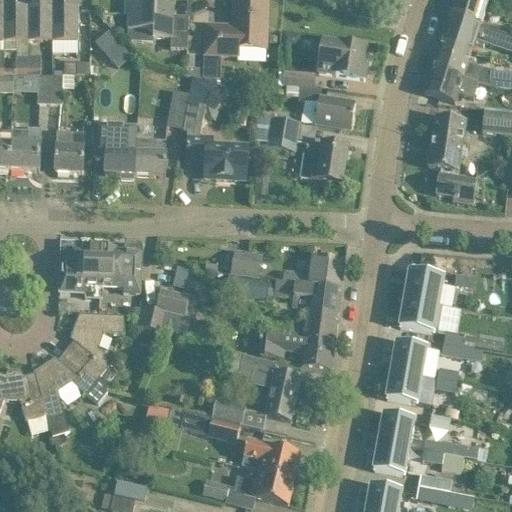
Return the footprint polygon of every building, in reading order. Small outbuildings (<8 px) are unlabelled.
[(16,0),(3,0),(3,44),(28,44),(27,9),(16,9),(16,0)] [(39,9),(27,9),(28,44),(52,44),(51,0),(39,1),(39,9)] [(64,0),(51,0),(52,44),(76,44),(76,9),(64,9),(64,0)] [(155,1),(145,1),(127,0),(124,0),(124,18),(128,18),(127,32),(152,34),(152,41),(170,42),(170,52),(187,53),(187,41),(188,21),(188,20),(172,19),(173,7),(155,6),(155,1)] [(483,0),(455,0),(450,17),(480,27),(489,2),(483,0)] [(206,29),(205,48),(205,58),(205,70),(195,70),(195,56),(188,56),(188,79),(203,80),(203,81),(221,82),(221,58),(239,59),(238,64),(265,65),(267,6),(233,5),(232,30),(206,29)] [(450,17),(441,44),(471,54),(475,43),(511,54),(511,38),(480,28),(480,27),(450,17)] [(107,34),(94,46),(116,71),(130,59),(107,34)] [(282,35),(281,48),(298,50),(300,37),(282,35)] [(318,75),(344,79),(364,83),(366,69),(361,68),(363,52),(342,49),(343,42),(324,39),(318,75)] [(511,76),(496,75),(468,65),(471,54),(441,44),(432,72),(462,82),(478,86),(490,90),(511,91),(511,76)] [(28,52),(28,60),(28,72),(40,72),(40,60),(39,52),(28,52)] [(15,72),(28,72),(28,60),(15,60),(15,72)] [(63,65),(64,79),(78,79),(77,65),(63,65)] [(462,82),(432,72),(423,98),(454,108),(458,96),(474,102),(478,86),(462,82)] [(278,88),(284,88),(314,90),(315,75),(284,73),(284,75),(279,74),(278,88)] [(38,107),(48,107),(49,79),(39,78),(38,107)] [(49,79),(48,107),(62,108),(63,79),(49,79)] [(0,80),(0,94),(11,96),(12,82),(0,80)] [(167,129),(184,132),(190,101),(192,91),(193,83),(181,81),(178,94),(174,94),(167,129)] [(193,83),(192,91),(204,101),(214,90),(204,82),(194,81),(193,83)] [(259,88),(257,115),(277,116),(279,90),(259,88)] [(314,90),(284,88),(284,91),(287,91),(286,99),(300,100),(299,103),(305,103),(301,125),(350,133),(355,106),(321,100),(322,90),(314,90)] [(190,101),(184,132),(184,134),(201,137),(206,108),(198,107),(199,103),(190,101)] [(481,136),(511,139),(511,133),(511,115),(485,112),(484,116),(483,115),(481,136)] [(456,181),(457,175),(458,175),(461,156),(465,125),(455,123),(435,120),(428,171),(440,173),(439,178),(438,178),(435,198),(453,201),(452,205),(454,205),(454,202),(466,204),(466,207),(472,208),(476,184),(456,181)] [(271,122),(268,122),(259,121),(256,143),(268,145),(267,151),(295,156),(300,126),(272,121),(271,122)] [(133,179),(134,179),(135,143),(135,142),(136,129),(93,127),(91,161),(105,161),(104,177),(120,178),(120,182),(132,183),(133,179)] [(91,148),(91,130),(83,130),(83,136),(56,135),(55,156),(54,175),(83,176),(84,156),(84,148),(91,148)] [(10,133),(8,173),(38,175),(40,149),(40,132),(29,131),(29,134),(10,133)] [(0,172),(8,173),(10,133),(0,132),(0,172)] [(187,140),(187,146),(186,166),(205,167),(204,182),(245,184),(246,152),(211,150),(211,141),(187,140)] [(135,143),(134,179),(164,180),(165,144),(135,143)] [(304,162),(303,162),(299,182),(341,188),(347,152),(307,146),(304,162)] [(59,289),(99,290),(101,250),(83,249),(83,253),(72,252),(72,257),(61,256),(60,268),(59,289)] [(101,250),(99,290),(123,291),(122,297),(139,297),(139,288),(140,268),(140,254),(125,254),(114,254),(114,250),(101,250)] [(231,275),(257,281),(261,261),(235,256),(231,275)] [(284,276),(283,285),(283,287),(341,294),(345,267),(312,263),(310,279),(284,276)] [(206,265),(205,273),(216,274),(217,267),(206,265)] [(184,290),(188,271),(177,269),(173,288),(184,290)] [(408,274),(403,302),(438,309),(443,280),(408,274)] [(309,299),(306,318),(337,322),(341,294),(283,287),(283,285),(213,275),(211,292),(227,295),(227,296),(267,302),(268,298),(293,301),(293,297),(309,299)] [(454,289),(474,291),(475,280),(455,279),(454,289)] [(160,292),(155,313),(166,316),(184,320),(184,319),(189,299),(160,292)] [(403,302),(398,331),(433,337),(438,309),(403,302)] [(128,319),(140,320),(140,310),(129,310),(128,319)] [(142,331),(159,335),(161,336),(166,316),(155,313),(143,310),(138,330),(142,331)] [(194,323),(203,325),(206,317),(196,314),(194,323)] [(100,380),(108,387),(116,377),(114,372),(109,368),(113,364),(98,352),(103,337),(123,338),(124,337),(124,328),(124,319),(78,317),(70,342),(73,345),(66,353),(100,380)] [(269,339),(269,340),(276,341),(334,349),(337,322),(306,318),(305,328),(291,327),(290,335),(270,332),(269,339)] [(159,335),(142,331),(138,346),(155,351),(159,335)] [(446,335),(443,347),(463,351),(465,339),(446,335)] [(276,341),(269,340),(262,339),(260,359),(284,362),(285,354),(301,356),(299,372),(311,374),(330,376),(334,349),(276,341)] [(475,340),(473,349),(501,354),(502,345),(475,340)] [(395,346),(390,374),(421,380),(426,351),(395,346)] [(484,355),(463,351),(443,347),(441,357),(482,365),(484,355)] [(47,423),(50,433),(52,441),(69,436),(57,395),(72,385),(99,407),(108,396),(109,387),(108,387),(100,380),(66,353),(58,363),(55,361),(33,375),(33,377),(46,423),(47,423)] [(291,370),(243,359),(229,356),(224,375),(239,378),(272,386),(264,419),(290,425),(300,381),(289,379),(291,370)] [(439,372),(437,382),(457,385),(459,375),(439,372)] [(0,412),(3,404),(19,404),(25,425),(28,424),(32,438),(50,433),(47,423),(46,423),(33,377),(23,380),(21,374),(7,374),(5,379),(0,377),(0,412)] [(390,374),(385,403),(417,408),(421,380),(390,374)] [(457,385),(437,382),(436,393),(456,396),(457,385)] [(177,399),(175,405),(184,408),(186,402),(177,399)] [(217,403),(213,420),(242,428),(246,411),(217,403)] [(146,428),(153,430),(152,434),(164,436),(164,433),(165,433),(170,412),(150,408),(146,428)] [(242,428),(213,420),(212,421),(185,414),(180,431),(208,438),(208,439),(237,447),(242,428)] [(414,423),(382,417),(377,446),(379,446),(409,451),(414,423)] [(447,434),(450,422),(432,418),(429,430),(447,434)] [(426,443),(424,454),(444,457),(446,446),(426,443)] [(299,457),(260,448),(242,444),(236,469),(259,475),(293,483),(299,457)] [(409,451),(379,446),(374,474),(404,479),(409,451)] [(446,446),(444,457),(464,460),(477,462),(479,452),(446,446)] [(424,454),(422,464),(443,467),(442,473),(462,477),(464,460),(444,457),(424,454)] [(125,464),(127,483),(148,481),(146,462),(125,464)] [(293,483),(259,475),(256,486),(252,485),(248,500),(287,509),(293,483)] [(422,478),(420,488),(450,495),(453,485),(422,478)] [(203,498),(226,503),(230,488),(207,483),(203,498)] [(38,485),(31,494),(42,502),(49,492),(38,485)] [(450,495),(420,488),(416,502),(457,511),(470,511),(473,501),(450,495)] [(370,489),(365,511),(398,511),(401,494),(370,489)] [(32,496),(25,507),(32,511),(33,511),(40,502),(32,496)] [(110,511),(132,511),(135,503),(114,499),(110,511)]
